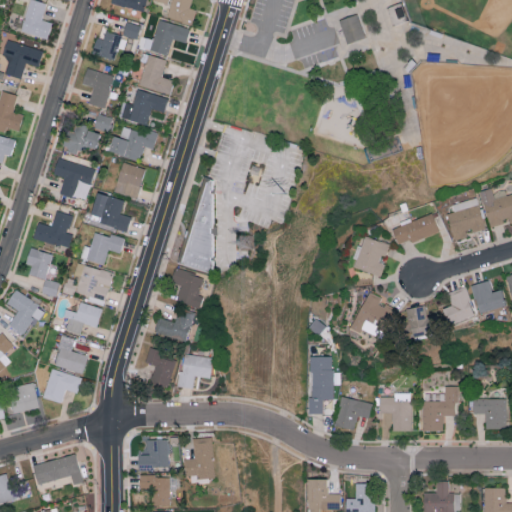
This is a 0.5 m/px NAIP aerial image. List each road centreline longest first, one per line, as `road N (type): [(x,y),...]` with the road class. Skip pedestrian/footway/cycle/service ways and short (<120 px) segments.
road 1 (tertiary): [(114,511),(113,389),(235,0)]
road 2 (residential): [(0,453),(113,422),(223,418),(271,427),(340,459),(511,461)]
road 3 (residential): [(0,280),(89,0)]
